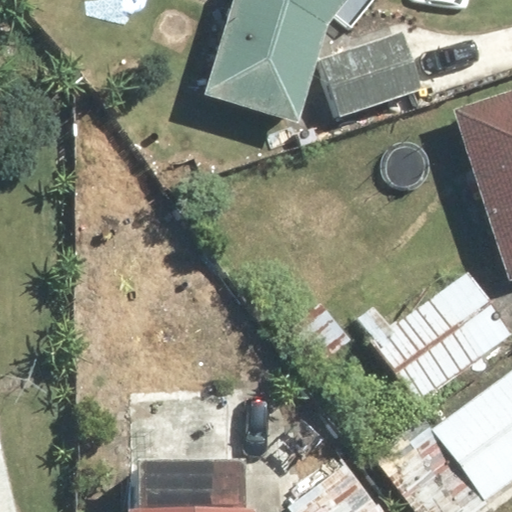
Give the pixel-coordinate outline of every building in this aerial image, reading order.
[(348,0),(232,0),(205,100),(298,125),(298,138),(339,139),(340,119),(417,99),(403,44),(323,64),(332,103),(308,102),(322,32),(348,0)] [(511,96),(452,117),(509,285),(511,283),(511,96)] [(511,338),(511,307),(511,308),(498,290),(486,299),(466,273),(388,331),(372,310),(355,323),(418,408),(511,338)] [(167,319),(107,319),(108,379),(167,379),(167,319)] [(511,485),(511,374),(433,434),(487,505),(511,485)] [(237,471),(239,387),(132,384),(130,474),(136,474),(135,511),(241,511),(243,471),(237,471)] [(374,511),(311,426),(266,459),(297,501),(283,511),(374,511)] [(433,434),(427,426),(376,465),(411,511),(492,511),(487,505),(433,434)] [(0,511),(15,511),(0,439),(0,511)]
